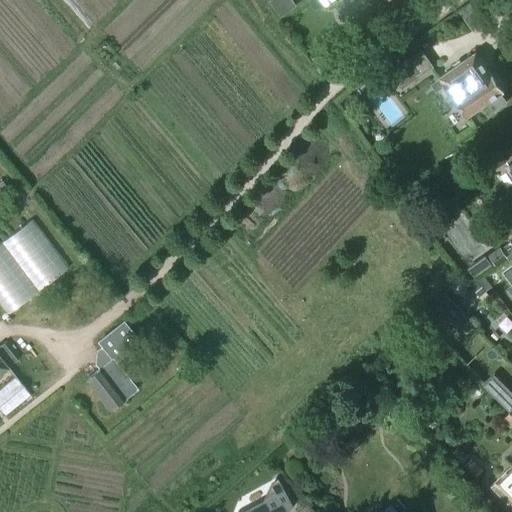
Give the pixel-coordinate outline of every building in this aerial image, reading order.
[(402,91),(434,68),(422,52),(390,74),(402,91)] [(479,60),(475,54),(439,79),(467,118),(487,104),(493,112),(506,103),(501,95),(504,93),(492,75),(491,76),(480,60),(479,60)] [(325,62),(315,69),(321,78),(331,71),(325,62)] [(487,175),(506,162),(499,151),(480,163),(487,175)] [(0,309),(1,311),(7,315),(64,274),(30,222),(0,243),(0,309)] [(511,239),(509,241),(510,243),(500,250),(499,248),(488,256),(496,268),(499,265),(507,260),(505,257),(511,252),(511,239)] [(477,281),(486,292),(492,287),(484,277),(477,281)] [(479,297),(486,292),(477,281),(470,287),(479,297)] [(457,323),(467,333),(474,326),(464,316),(457,323)] [(109,411),(137,389),(119,367),(130,358),(125,352),(139,341),(124,323),(99,343),(103,348),(99,352),(101,354),(98,363),(97,364),(100,369),(86,380),(109,411)] [(0,374),(18,360),(5,343),(0,346),(0,374)] [(511,392),(494,375),(483,386),(511,414),(511,392)] [(0,410),(5,416),(31,395),(17,378),(0,391),(0,410)] [(511,429),(511,415),(509,412),(502,420),(511,429)] [(474,477),(482,470),(472,460),(464,467),(474,477)] [(511,467),(491,487),(508,504),(511,500),(511,467)] [(252,511),(259,505),(242,479),(203,511),(252,511)]
